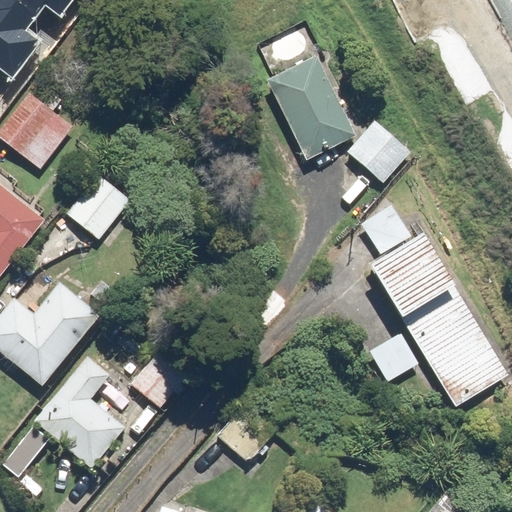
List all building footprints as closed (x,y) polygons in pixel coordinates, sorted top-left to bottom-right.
[(0,0),(0,66),(12,75),(37,41),(24,32),(44,4),(60,16),(71,0),(0,0)] [(270,79),(307,157),(356,135),(318,56),(270,79)] [(32,96),(1,137),(42,169),(74,128),(32,96)] [(409,157),(375,122),(346,151),(380,185),(409,157)] [(100,175),(65,215),(96,241),(131,202),(100,175)] [(0,280),(46,220),(0,186),(0,280)] [(454,404),(503,375),(471,319),(472,319),(422,235),(372,265),(411,331),(454,404)] [(0,352),(45,387),(100,315),(58,283),(34,314),(12,297),(0,313),(0,352)] [(154,356),(125,328),(114,340),(131,356),(123,365),(135,376),(154,356)] [(371,349),(389,380),(418,363),(400,333),(371,349)] [(36,421),(93,468),(127,426),(91,397),(111,373),(89,356),(36,421)] [(183,375),(158,357),(135,387),(160,405),(183,375)] [(244,403),(218,437),(250,461),(276,427),(244,403)] [(448,489),(429,511),(466,511),(470,507),(448,489)] [(292,511),(329,511),(308,494),(292,511)]
